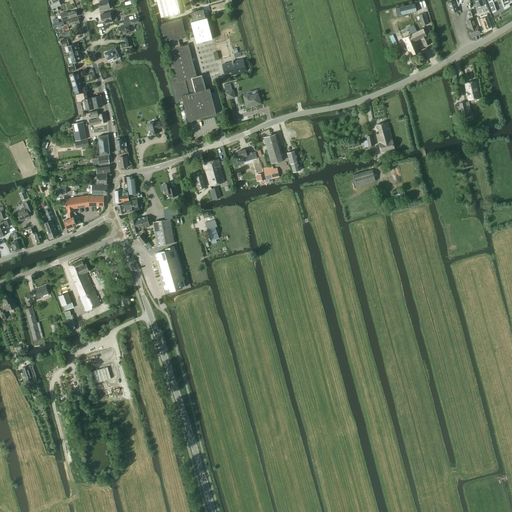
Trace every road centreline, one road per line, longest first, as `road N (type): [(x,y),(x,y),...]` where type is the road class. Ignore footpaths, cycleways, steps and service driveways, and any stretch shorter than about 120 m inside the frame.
road 1 (tertiary): [(115,175),(364,98),(511,24)]
road 2 (tertiary): [(212,511),(121,234)]
road 3 (tertiary): [(115,175),(105,98),(76,0)]
road 4 (tertiary): [(0,283),(121,234)]
road 5 (unclassified): [(0,260),(112,214)]
